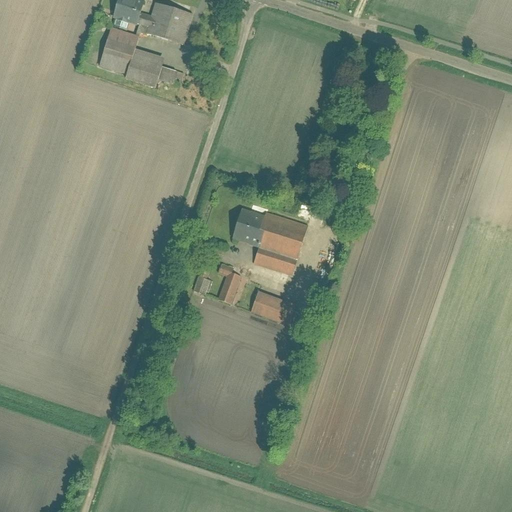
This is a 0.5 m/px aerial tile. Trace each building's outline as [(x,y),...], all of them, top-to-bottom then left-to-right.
[(148,2),(141,0),(120,0),(115,18),(119,19),(132,23),(141,26),(144,15),(148,2)] [(197,16),(158,5),(154,18),(151,29),(149,36),(188,47),(197,16)] [(141,26),(151,29),(154,18),(144,15),(141,26)] [(132,23),(119,19),(116,29),(129,33),(132,23)] [(101,69),(128,77),(136,52),(140,36),(129,33),(116,29),(113,28),(101,69)] [(165,69),(167,61),(136,52),(128,77),(160,87),(161,82),(165,69)] [(177,81),(179,73),(165,69),(161,82),(175,86),(177,81)] [(177,81),(183,83),(185,75),(179,73),(177,81)] [(235,240),(259,248),(268,219),(244,212),(235,240)] [(310,227),(269,215),(268,219),(259,248),(263,249),(299,260),(310,227)] [(299,260),(263,249),(258,265),(294,277),(299,260)] [(236,270),(221,265),(218,273),(229,276),(233,277),(236,270)] [(233,277),(229,276),(221,300),(239,306),(247,282),(233,277)] [(212,283),(200,279),(196,292),(208,296),(212,283)] [(298,306),(262,294),(255,315),(290,327),(298,306)]
